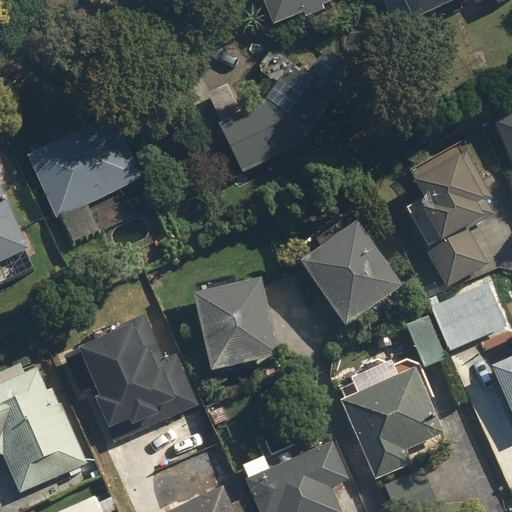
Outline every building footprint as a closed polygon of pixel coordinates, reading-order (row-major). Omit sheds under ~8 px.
[(270,0),(282,27),(345,0),(270,0)] [(511,0),(371,0),(388,31),(396,26),(400,34),(466,0),(481,0),(488,13),(511,0)] [(212,93),(248,171),(266,163),(309,143),(359,71),(330,51),(311,76),(283,48),(260,64),(275,85),(267,90),(274,100),(247,118),(231,84),(212,93)] [(100,204),(153,181),(125,117),(36,155),(73,242),(110,226),(100,204)] [(511,117),(491,128),(511,172),(511,117)] [(511,257),(511,223),(472,150),(421,177),(433,199),(411,211),(453,289),(511,257)] [(0,262),(38,248),(11,177),(0,180),(0,262)] [(363,218),(306,261),(356,327),(413,284),(363,218)] [(294,353),(277,275),(242,283),(241,275),(202,283),(220,368),(294,353)] [(511,327),(511,314),(496,279),(439,305),(460,351),(511,327)] [(155,312),(87,337),(107,392),(102,394),(114,429),(136,420),(139,427),(168,416),(171,425),(206,412),(183,351),(171,355),(155,312)] [(452,356),(433,312),(411,322),(430,366),(452,356)] [(511,358),(498,365),(511,398),(511,358)] [(381,480),(421,464),(416,450),(453,436),(425,366),(348,397),(381,480)] [(55,385),(47,368),(0,388),(0,447),(2,447),(24,496),(96,465),(61,383),(55,385)] [(339,486),(355,479),(340,441),(276,465),(271,453),(247,462),(266,511),(349,511),(340,489),(339,486)] [(251,511),(244,499),(238,502),(228,484),(177,511),(251,511)] [(113,511),(107,497),(66,511),(113,511)]
